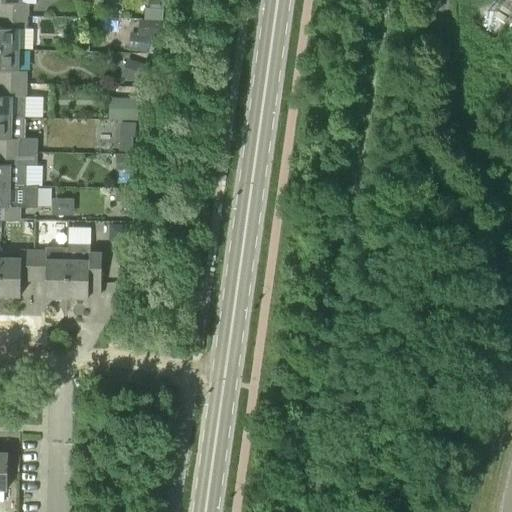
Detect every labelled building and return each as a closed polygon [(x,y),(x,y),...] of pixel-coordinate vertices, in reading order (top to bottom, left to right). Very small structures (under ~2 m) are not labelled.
[(35,4),(35,0),(0,0),(0,15),(28,16),(28,3),(35,4)] [(149,0),(150,8),(161,9),(160,0),(149,0)] [(161,9),(150,8),(145,7),(144,19),(160,21),(162,21),(162,9),(161,9)] [(511,12),(503,24),(511,29),(511,12)] [(38,16),(28,16),(0,15),(0,49),(19,50),(32,50),(32,29),(38,29),(38,16)] [(154,37),(159,38),(160,21),(144,19),(139,19),(138,33),(137,34),(154,37)] [(19,71),(19,50),(0,49),(0,83),(26,84),(27,71),(19,71)] [(121,77),(125,78),(140,83),(146,66),(131,61),(127,59),(121,77)] [(26,97),(26,84),(0,83),(0,117),(25,118),(26,97)] [(138,119),(138,98),(110,97),(109,118),(138,119)] [(25,138),(25,118),(0,117),(0,151),(37,152),(38,138),(25,138)] [(120,122),(120,137),(133,137),(135,137),(135,123),(120,122)] [(37,165),(37,152),(0,151),(0,184),(25,186),(25,164),(37,165)] [(130,155),(116,156),(117,171),(119,171),(131,170),(130,155)] [(37,186),(25,186),(0,184),(0,219),(20,220),(20,207),(36,207),(37,186)] [(129,189),(116,189),(116,201),(129,202),(129,189)] [(94,239),(94,225),(75,225),(75,239),(94,239)] [(68,259),(67,297),(89,298),(89,282),(102,282),(102,252),(91,252),(91,245),(68,244),(68,247),(68,259)] [(34,280),(34,251),(22,250),(21,258),(0,258),(0,267),(0,295),(21,296),(21,280),(34,280)] [(67,297),(68,259),(47,259),(47,251),(34,251),(34,280),(46,281),(46,297),(67,297)] [(0,452),(0,489),(7,490),(9,453),(0,452)]
